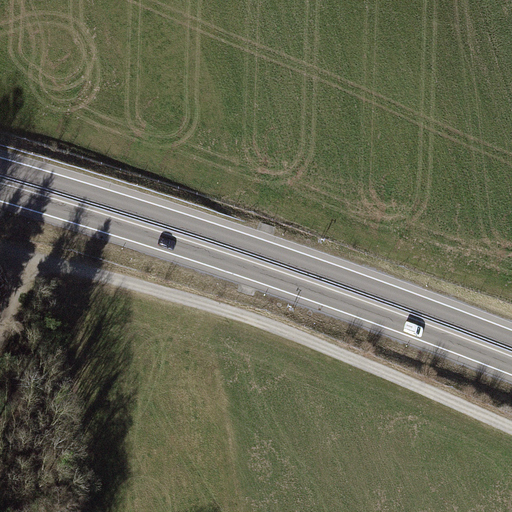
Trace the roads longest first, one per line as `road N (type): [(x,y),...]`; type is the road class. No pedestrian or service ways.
road 1 (track): [(0,249),(263,322),(511,428)]
road 2 (trunk): [(0,192),(187,249),(511,366)]
road 3 (trunk): [(511,338),(306,262),(0,165)]
road 4 (track): [(68,511),(55,262)]
